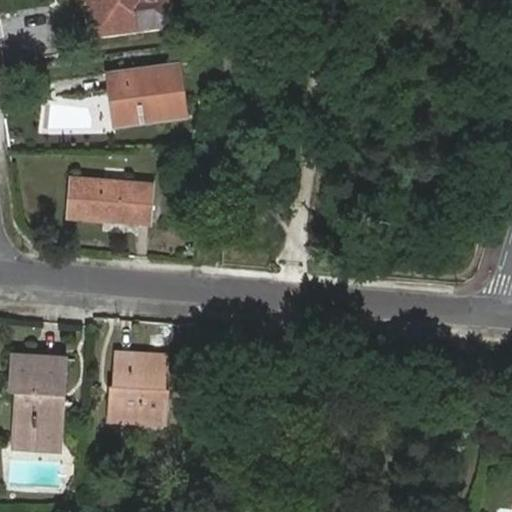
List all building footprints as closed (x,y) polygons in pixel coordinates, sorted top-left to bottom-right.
[(91,0),(96,33),(174,22),(170,0),(91,0)] [(119,89),(125,126),(191,116),(183,64),(111,74),(114,89),(119,89)] [(120,126),(125,126),(119,89),(114,89),(120,126)] [(71,179),(69,217),(152,223),(155,186),(71,179)] [(205,216),(204,237),(226,240),(228,218),(205,216)] [(120,352),(118,395),(115,395),(113,417),(168,420),(169,391),(166,391),(168,355),(120,352)] [(20,392),(17,438),(62,440),(66,359),(15,357),(14,391),(20,392)]
